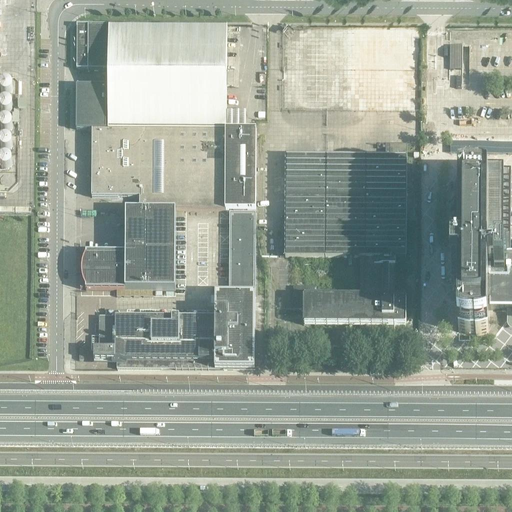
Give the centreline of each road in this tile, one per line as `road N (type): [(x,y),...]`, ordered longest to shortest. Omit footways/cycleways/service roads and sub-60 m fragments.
road 1 (unclassified): [(55,389),(62,11),(74,4),(511,8)]
road 2 (motorway): [(511,415),(0,411)]
road 3 (motorway): [(0,431),(511,435)]
road 4 (secondary): [(511,462),(0,460)]
road 5 (secondary): [(0,485),(511,487)]
road 6 (unclassified): [(55,389),(271,391)]
road 7 (unclassified): [(271,391),(424,397),(435,388)]
road 8 (unclassified): [(435,388),(271,391)]
